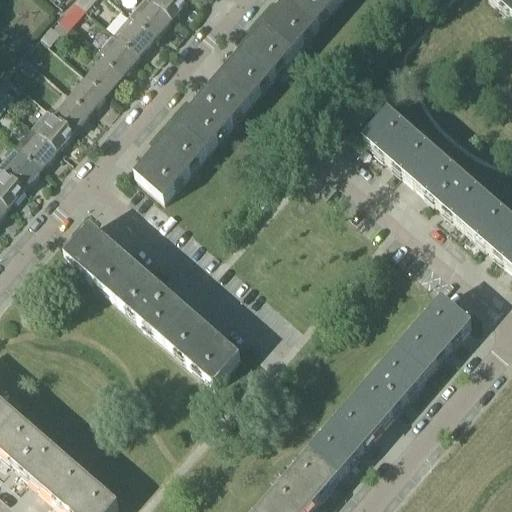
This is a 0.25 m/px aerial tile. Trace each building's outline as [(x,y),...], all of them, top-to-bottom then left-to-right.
[(84,0),(83,0),(76,8),(80,12),(88,4),(84,0)] [(156,0),(147,0),(144,4),(171,27),(188,7),(185,4),(188,0),(160,0),(158,2),(156,0)] [(324,0),(295,0),(264,35),(294,61),(337,11),(324,0)] [(346,0),(324,0),(337,11),(346,0)] [(511,25),(511,0),(491,0),(488,5),(511,25)] [(144,4),(129,21),(136,28),(135,29),(154,45),(171,27),(144,4)] [(58,28),(68,37),(74,30),(65,21),(60,27),(58,28)] [(129,21),(112,41),(138,64),(154,45),(135,29),(136,28),(129,21)] [(68,37),(58,28),(53,34),(63,43),(68,37)] [(264,35),(221,85),(251,110),(294,61),(264,35)] [(138,64),(112,41),(96,59),(103,66),(102,66),(122,83),(138,64)] [(23,64),(35,74),(41,67),(29,57),(23,64)] [(35,74),(23,64),(17,70),(29,80),(35,74)] [(122,83),(102,66),(86,85),(105,102),(122,83)] [(0,89),(0,109),(5,114),(14,103),(6,97),(13,89),(6,82),(0,89)] [(86,85),(70,104),(89,120),(105,102),(86,85)] [(251,110),(221,85),(178,134),(207,160),(251,110)] [(70,104),(54,122),(53,123),(73,139),(89,120),(70,104)] [(53,123),(54,122),(47,115),(30,135),(37,141),(56,158),(73,139),(53,123)] [(414,193),(439,164),(388,120),(363,149),(414,193)] [(207,160),(178,134),(135,184),(164,210),(207,160)] [(30,135),(14,154),(40,177),(56,158),(37,141),(30,135)] [(40,177),(14,154),(0,169),(0,175),(23,196),(40,177)] [(490,209),(439,164),(414,193),(465,238),(490,209)] [(0,175),(0,208),(7,214),(23,196),(0,175)] [(511,227),(490,209),(465,238),(511,279),(511,227)] [(115,308),(140,279),(90,235),(65,264),(115,308)] [(190,323),(140,279),(115,308),(165,352),(190,323)] [(442,307),(398,358),(428,384),(472,333),(442,307)] [(190,323),(165,352),(215,395),(240,366),(190,323)] [(398,358),(353,409),(383,435),(428,384),(398,358)] [(383,435),(353,409),(309,460),(339,486),(383,435)] [(0,410),(0,443),(17,425),(0,410)] [(17,425),(0,443),(0,462),(39,497),(65,467),(35,441),(17,425)] [(316,511),(339,486),(309,460),(265,510),(266,511),(316,511)] [(116,511),(65,467),(39,497),(57,511),(116,511)]
